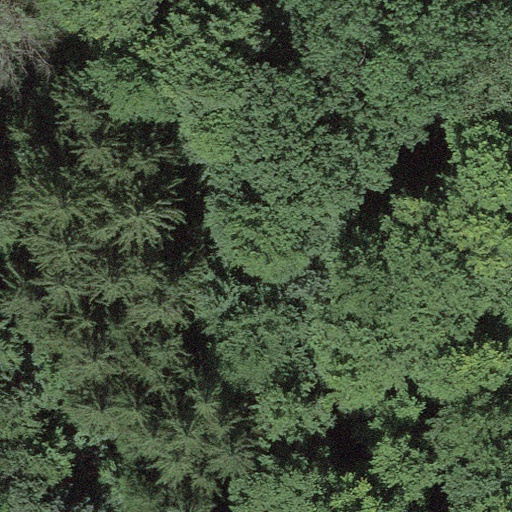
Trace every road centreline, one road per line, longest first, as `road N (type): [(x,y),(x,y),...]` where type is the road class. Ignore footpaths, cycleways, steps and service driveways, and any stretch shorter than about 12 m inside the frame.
road 1 (track): [(253,511),(511,231)]
road 2 (track): [(0,274),(128,511)]
